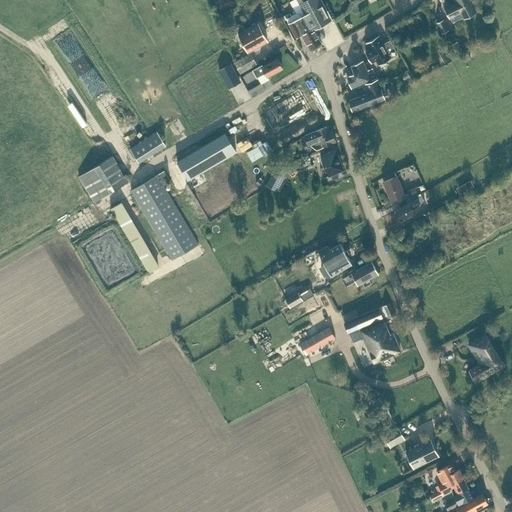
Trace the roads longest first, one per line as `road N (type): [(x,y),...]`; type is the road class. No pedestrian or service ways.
road 1 (tertiary): [(455,416),(386,259),(319,61),(417,0)]
road 2 (track): [(131,176),(33,48),(0,27)]
road 3 (track): [(0,265),(121,195)]
